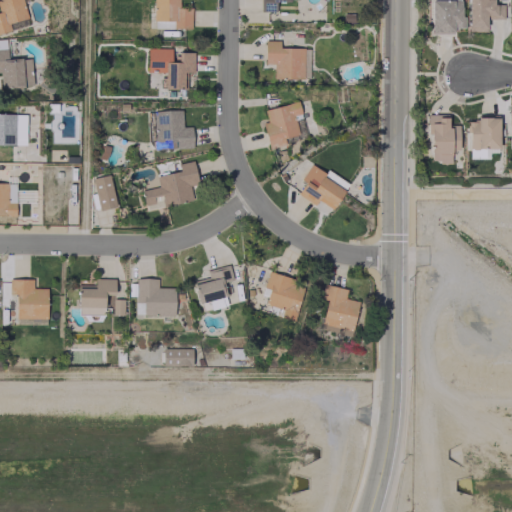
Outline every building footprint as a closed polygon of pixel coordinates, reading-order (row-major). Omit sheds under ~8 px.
[(0,32),(9,30),(8,22),(26,18),(22,0),(0,0),(0,2),(2,11),(0,11),(0,32)] [(152,0),(153,20),(173,20),(173,28),(191,28),(190,7),(178,7),(178,0),(152,0)] [(259,0),(259,11),(275,11),(275,0),(295,1),(295,0),(259,0)] [(446,0),(430,0),(430,33),(453,34),(453,28),(461,28),(462,0),(446,0)] [(467,0),(468,31),(485,31),(486,18),(503,18),(503,4),(493,4),(493,0),(467,0)] [(30,58),(6,59),(6,39),(0,38),(0,82),(0,87),(31,86),(30,58)] [(309,48),(278,47),(278,40),(264,39),(263,63),(272,63),(272,77),(308,78),(309,48)] [(193,72),(193,49),(146,48),(146,71),(163,72),(163,88),(183,89),(183,72),(193,72)] [(263,109),(267,122),(262,123),(268,148),(284,144),(283,138),(297,134),(293,121),(301,119),(297,101),(263,109)] [(181,109),(153,110),(155,149),(191,148),(191,126),(181,126),(181,109)] [(0,144),(24,145),(25,114),(0,113),(0,144)] [(457,152),(458,125),(447,125),(447,114),(429,114),(429,152),(457,152)] [(498,116),(476,115),(476,121),(467,121),(466,147),(497,148),(498,116)] [(192,200),(189,185),(197,183),(192,160),(177,163),(179,170),(155,175),(157,186),(141,190),(144,205),(154,202),(153,198),(160,196),(162,205),(192,200)] [(347,183),(326,169),(324,173),(310,164),(300,180),(303,182),(296,194),(313,205),(317,199),(331,208),(347,183)] [(91,177),(97,210),(115,206),(108,174),(91,177)] [(199,311),(226,305),(221,282),(231,280),(229,267),(206,271),(207,278),(193,280),(199,311)] [(302,286),(292,284),(293,278),(267,271),(263,287),(268,288),(265,304),(282,308),(280,317),(294,320),(302,286)] [(142,314),(173,315),(174,287),(156,287),(156,277),(135,277),(134,301),(142,302),(142,314)] [(46,318),(46,288),(32,287),(32,279),(8,278),(8,294),(15,294),(15,318),(46,318)] [(114,295),(113,278),(94,279),(94,284),(77,285),(78,316),(103,315),(103,295),(114,295)] [(350,335),(357,300),(344,298),(346,288),(328,285),(319,328),(350,335)] [(161,365),(190,366),(191,348),(162,348),(161,365)]
